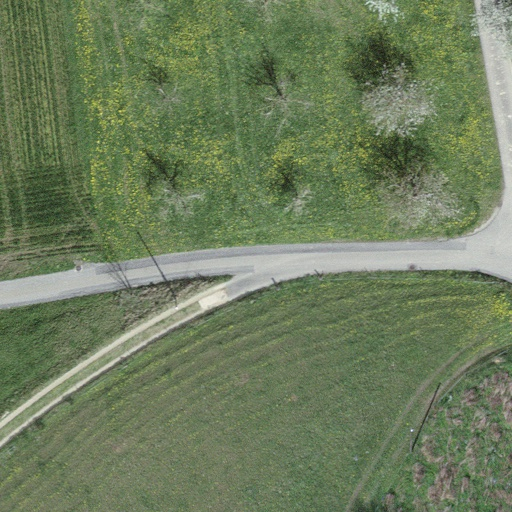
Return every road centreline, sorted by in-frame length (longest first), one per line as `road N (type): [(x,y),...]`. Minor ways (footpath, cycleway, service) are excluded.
road 1 (track): [(0,432),(163,323),(306,256),(511,248)]
road 2 (unclassified): [(0,294),(186,264),(306,256)]
